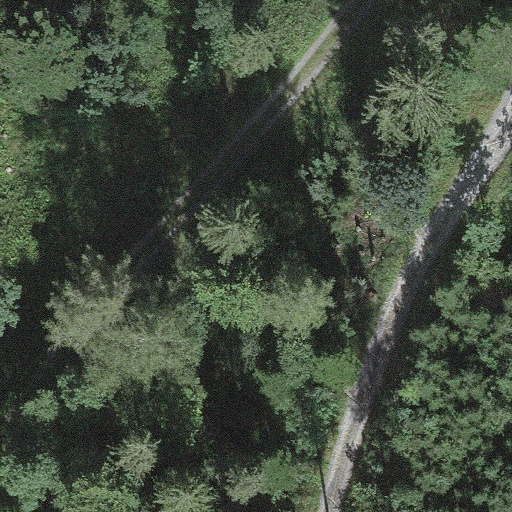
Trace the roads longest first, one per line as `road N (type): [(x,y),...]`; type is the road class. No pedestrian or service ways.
road 1 (track): [(0,457),(359,0)]
road 2 (track): [(336,511),(383,350),(511,110)]
